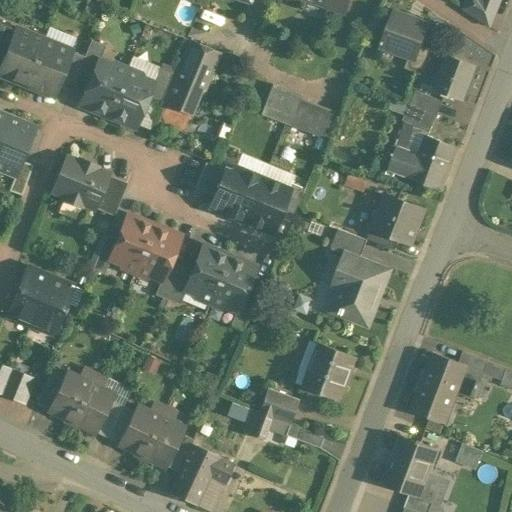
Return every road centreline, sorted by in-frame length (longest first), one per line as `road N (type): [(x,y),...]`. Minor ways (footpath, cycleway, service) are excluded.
road 1 (residential): [(338,511),(448,232)]
road 2 (residential): [(60,120),(140,154),(184,215),(268,249)]
road 3 (residential): [(0,433),(161,511)]
road 4 (residential): [(0,285),(60,120)]
road 5 (residential): [(448,232),(511,74)]
